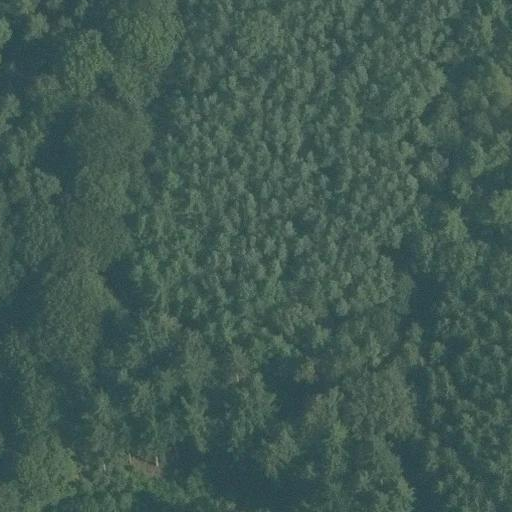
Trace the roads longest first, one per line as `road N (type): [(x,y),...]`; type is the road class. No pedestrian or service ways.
road 1 (unknown): [(70,0),(0,265)]
road 2 (track): [(88,0),(33,227)]
road 3 (track): [(33,227),(0,355)]
